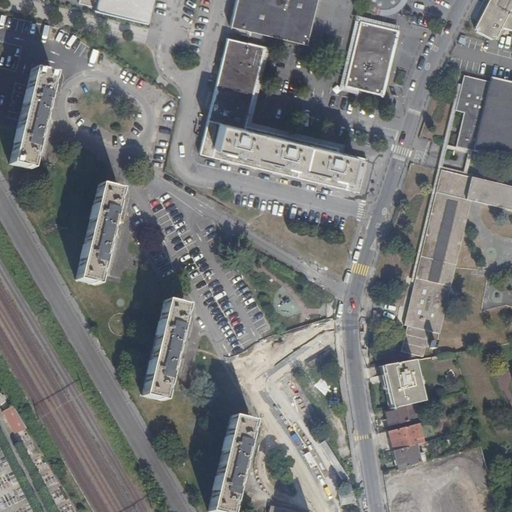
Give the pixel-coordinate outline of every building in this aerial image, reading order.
[(79,0),(78,4),(95,8),(94,11),(144,23),(149,0),(79,0)] [(250,44),(264,47),(266,36),(305,46),(316,0),(235,0),(229,27),(253,33),(250,44)] [(397,31),(404,0),(358,0),(359,0),(360,2),(355,21),(360,22),(397,31)] [(511,33),(511,0),(489,0),(474,33),(495,43),(501,31),(511,33)] [(382,94),(397,31),(360,22),(345,86),(382,94)] [(227,39),(209,113),(199,155),(275,173),(348,191),(358,193),(366,159),(329,150),(329,147),(245,127),(264,47),(250,44),(227,39)] [(43,110),(47,95),(52,75),(32,70),(29,84),(23,108),(9,164),(29,169),(38,134),(40,135),(44,121),(46,111),(43,110)] [(464,114),(462,120),(456,147),(459,148),(511,160),(511,83),(490,78),(488,82),(463,76),(459,95),(455,111),(464,114)] [(511,187),(442,171),(430,216),(404,326),(407,327),(401,352),(423,357),(429,332),(439,334),(468,211),(471,201),(498,207),(511,210),(511,187)] [(75,280),(95,285),(102,258),(104,250),(106,251),(112,226),(109,225),(118,190),(98,185),(75,280)] [(141,396),(161,401),(168,374),(170,366),(173,367),(178,343),(176,342),(184,307),(164,302),(141,396)] [(412,361),(378,367),(388,409),(416,403),(422,402),(412,361)] [(323,381),(305,390),(315,409),(332,399),(323,381)] [(26,428),(10,402),(1,408),(16,434),(26,428)] [(388,409),(384,410),(388,426),(407,421),(405,416),(412,414),(413,416),(419,415),(416,403),(388,409)] [(207,511),(208,511),(228,511),(234,489),(236,482),(238,483),(244,458),(242,457),(250,422),(230,417),(207,511)] [(417,424),(388,432),(393,451),(415,445),(422,443),(417,424)] [(415,445),(393,451),(398,470),(400,469),(419,464),(415,445)]
